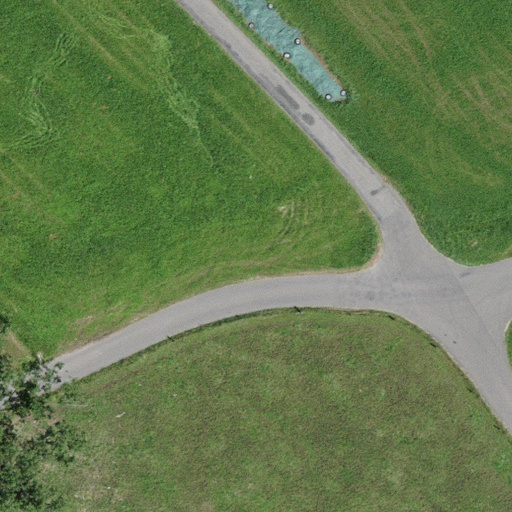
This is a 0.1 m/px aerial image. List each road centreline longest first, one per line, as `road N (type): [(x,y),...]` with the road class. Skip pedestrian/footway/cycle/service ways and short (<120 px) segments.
road 1 (unclassified): [(435,293),(224,303),(0,401)]
road 2 (unclassified): [(186,0),(320,133),(435,293)]
road 3 (unclassified): [(511,424),(435,293)]
